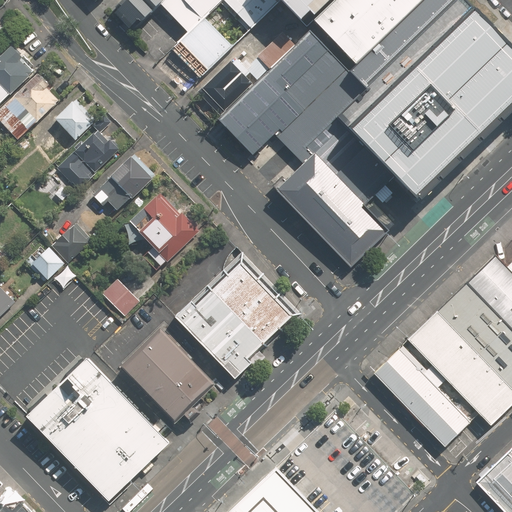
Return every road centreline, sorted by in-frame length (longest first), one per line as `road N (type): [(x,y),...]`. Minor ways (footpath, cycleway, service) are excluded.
road 1 (residential): [(167,122),(355,318)]
road 2 (primary): [(157,511),(327,345)]
road 3 (primary): [(355,318),(511,170)]
road 4 (residential): [(327,345),(450,482)]
road 5 (residential): [(167,122),(81,58),(34,0)]
road 6 (residential): [(69,0),(167,122)]
